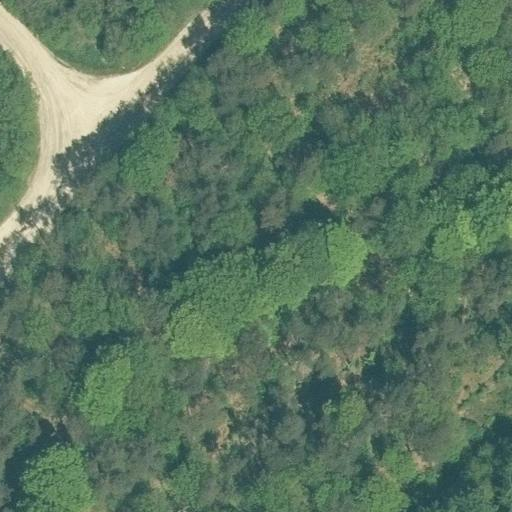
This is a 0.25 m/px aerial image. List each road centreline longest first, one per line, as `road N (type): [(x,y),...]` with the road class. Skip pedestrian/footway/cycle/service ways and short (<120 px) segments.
road 1 (track): [(0,254),(95,132),(233,0)]
road 2 (track): [(95,132),(0,28)]
